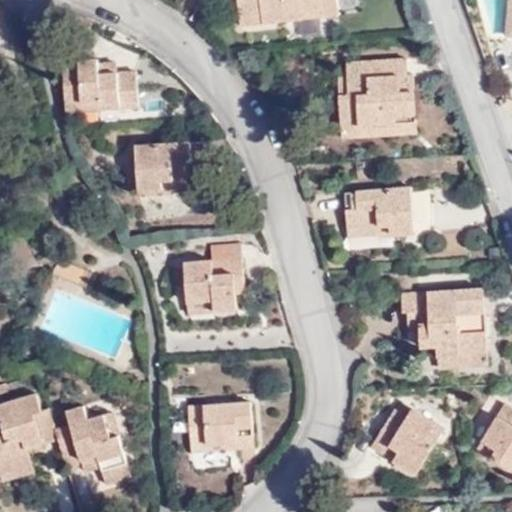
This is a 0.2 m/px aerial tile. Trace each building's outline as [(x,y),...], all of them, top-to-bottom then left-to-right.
[(259,14),(261,25),(302,20),(301,11),(336,6),(334,0),(234,0),(236,16),(259,14)] [(358,9),(356,0),(338,0),(341,11),(358,9)] [(301,11),(302,20),(337,16),(336,6),(301,11)] [(237,27),(261,25),(259,14),(236,16),(237,27)] [(96,103),(97,110),(137,107),(134,71),(116,73),(97,75),(96,65),(95,59),(61,63),(64,104),(96,103)] [(345,95),(338,96),(339,120),(356,120),(356,128),(392,126),(392,118),(414,117),(413,93),(399,94),(398,79),(405,79),(404,61),(343,65),(344,79),(345,95)] [(97,75),(116,73),(115,63),(96,65),(97,75)] [(413,79),(405,79),(398,79),(399,94),(413,93),(413,79)] [(65,113),(97,110),(96,103),(64,104),(65,113)] [(356,120),(339,120),(340,138),(415,134),(414,117),(392,118),(392,126),(356,128),(356,120)] [(137,191),(160,189),(160,182),(202,179),(200,142),(135,145),(137,191)] [(160,182),(160,189),(203,187),(202,179),(160,182)] [(386,226),(387,235),(411,234),(410,189),(343,192),(344,227),(386,226)] [(344,237),(387,235),(386,226),(344,227),(344,237)] [(208,248),(209,261),(239,258),(237,246),(208,248)] [(213,301),(214,313),(236,311),(235,293),(233,276),(240,275),(239,258),(209,261),(183,264),(186,303),(213,301)] [(88,273),(57,262),(51,276),(82,288),(88,273)] [(233,276),(235,293),(242,293),(240,275),(233,276)] [(398,312),(403,312),(419,311),(420,324),(416,325),(416,327),(417,341),(435,341),(436,355),(467,353),(466,348),(485,347),(482,291),(397,294),(398,312)] [(187,315),(214,313),(213,301),(186,303),(187,315)] [(419,311),(403,312),(404,328),(416,327),(416,325),(420,324),(419,311)] [(485,366),(485,347),(466,348),(467,353),(436,355),(437,368),(485,366)] [(128,478),(116,434),(107,436),(102,416),(87,420),(83,406),(66,411),(70,425),(54,430),(48,408),(40,410),(35,393),(0,402),(0,425),(2,433),(0,433),(0,471),(29,463),(26,449),(57,441),(66,470),(82,465),(80,460),(96,456),(99,466),(105,485),(128,478)] [(414,473),(441,428),(396,399),(369,445),(381,454),(387,444),(397,450),(390,458),(414,473)] [(233,436),(235,449),(252,446),(246,400),(186,408),(190,446),(220,442),(220,437),(233,436)] [(511,404),(508,402),(480,446),(511,465),(511,404)] [(107,436),(116,434),(111,414),(102,416),(107,436)] [(191,454),(235,449),(233,436),(220,437),(220,442),(190,446),(191,454)] [(83,471),(99,466),(96,456),(80,460),(82,465),(83,471)] [(29,463),(0,471),(0,476),(1,481),(31,471),(29,463)]
